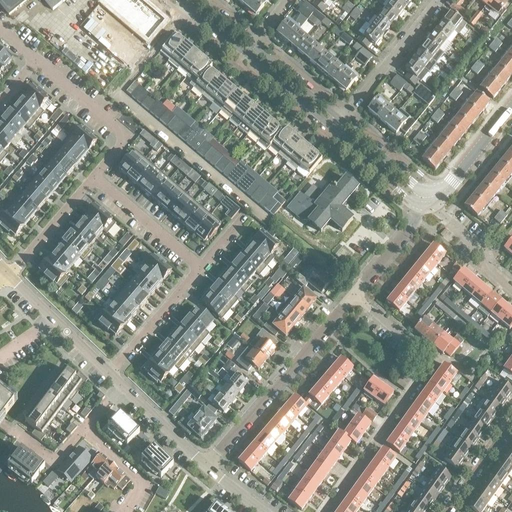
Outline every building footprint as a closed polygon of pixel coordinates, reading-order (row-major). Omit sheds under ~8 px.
[(22,11),(19,8),(27,0),(44,0),(53,11),(65,0),(0,0),(0,4),(9,15),(10,15),(13,19),(22,11)] [(112,10),(119,0),(103,0),(102,2),(112,10)] [(120,17),(134,0),(119,0),(112,10),(120,17)] [(130,25),(147,5),(140,0),(134,0),(120,17),(130,25)] [(249,0),(244,6),(256,16),(267,3),(263,0),(249,0)] [(315,0),(317,0),(312,6),(322,13),(327,7),(325,6),(329,1),(333,4),(336,0),(315,0)] [(406,9),(394,0),(393,0),(386,9),(398,18),(406,9)] [(412,0),(394,0),(406,9),(412,0)] [(460,17),(460,16),(464,11),(459,7),(464,2),(461,0),(457,0),(455,3),(454,2),(449,8),(460,17)] [(502,0),(491,0),(487,6),(484,9),(490,14),(492,11),(501,18),(506,12),(503,10),(507,4),(502,0)] [(298,31),(315,11),(305,3),(297,13),(300,15),(294,26),(287,20),(276,34),(288,43),(298,31)] [(344,7),(350,12),(354,8),(348,3),(344,7)] [(139,33),(156,13),(147,5),(130,25),(139,33)] [(352,13),(358,18),(362,14),(355,9),(352,13)] [(398,18),(386,9),(379,18),(391,28),(398,18)] [(474,18),(478,21),(482,15),(478,12),(474,18)] [(148,41),(165,21),(156,13),(139,33),(148,41)] [(321,23),(325,18),(318,13),(315,19),(321,23)] [(358,18),(352,13),(349,16),(356,21),(358,18)] [(443,22),(455,32),(454,32),(458,34),(459,35),(466,25),(462,22),(451,13),(443,22)] [(325,18),(321,23),(327,29),(331,24),(325,18)] [(391,28),(379,18),(371,28),(383,37),(391,28)] [(478,21),(474,18),(470,23),(473,26),(478,21)] [(458,34),(454,32),(455,32),(443,22),(435,32),(447,41),(450,44),(458,34)] [(339,38),(343,33),(337,28),(333,33),(339,38)] [(383,37),(371,28),(364,37),(362,35),(357,41),(367,49),(371,44),(375,47),(383,37)] [(297,51),(308,39),(298,31),(288,43),(297,51)] [(447,41),(435,32),(427,42),(439,51),(447,41)] [(343,33),(339,38),(346,44),(350,39),(343,33)] [(169,61),(184,43),(174,35),(160,53),(169,60),(169,61)] [(467,41),(473,46),(476,43),(469,38),(467,41)] [(306,59),(317,47),(308,39),(297,51),(306,59)] [(502,45),(496,39),(492,44),(499,49),(502,45)] [(473,46),(467,41),(464,45),(470,50),(473,46)] [(439,51),(427,42),(420,51),(432,60),(439,51)] [(184,43),(169,61),(169,60),(168,62),(177,70),(179,69),(178,68),(193,51),(184,43)] [(362,48),(356,44),(352,48),(358,53),(362,48)] [(492,44),(488,48),(495,54),(499,49),(492,44)] [(315,66),(326,54),(317,47),(306,59),(315,66)] [(373,57),(362,48),(358,53),(354,58),(365,67),(373,57)] [(511,50),(498,68),(511,78),(511,76),(511,50)] [(178,68),(179,69),(188,76),(202,59),(193,51),(178,68)] [(435,63),(432,60),(420,51),(412,61),(428,73),(432,68),(431,67),(435,63)] [(0,65),(5,69),(11,62),(9,60),(12,57),(6,52),(3,55),(0,52),(0,65)] [(325,74),(335,62),(326,54),(315,66),(325,74)] [(451,61),(458,66),(461,62),(455,57),(451,61)] [(212,67),(202,59),(188,76),(187,77),(192,81),(189,85),(193,88),(198,81),(199,82),(209,69),(209,70),(212,67)] [(420,83),(421,82),(428,73),(412,61),(405,70),(408,73),(404,78),(414,86),(418,81),(420,83)] [(458,66),(451,61),(448,64),(455,69),(458,66)] [(334,82),(344,70),(335,62),(325,74),(334,82)] [(480,71),(484,67),(477,62),(474,66),(480,71)] [(344,70),(334,82),(346,92),(357,78),(350,73),(354,68),(349,64),(344,70)] [(480,71),(474,66),(470,70),(470,71),(467,75),(475,81),(478,77),(477,76),(480,71)] [(480,90),(493,100),(511,78),(498,68),(480,90)] [(209,69),(199,82),(198,81),(193,88),(202,96),(218,77),(209,70),(209,69)] [(436,80),(443,85),(446,81),(439,76),(436,80)] [(227,85),(218,77),(202,96),(211,104),(227,85)] [(399,92),(406,84),(398,77),(391,86),(399,92)] [(443,85),(436,80),(433,83),(440,89),(443,85)] [(406,84),(399,92),(403,95),(406,91),(412,96),(413,95),(415,91),(406,84)] [(417,90),(415,91),(413,95),(428,107),(436,98),(420,84),(416,89),(417,90)] [(211,104),(220,112),(236,93),(227,85),(211,104)] [(135,100),(144,90),(138,86),(130,96),(135,100)] [(33,87),(26,95),(41,108),(48,100),(46,99),(47,97),(39,90),(38,92),(33,87)] [(462,94),(456,88),(452,93),(459,98),(462,94)] [(144,90),(135,100),(141,105),(149,95),(144,90)] [(229,119),(245,100),(236,93),(220,112),(229,119)] [(459,98),(452,93),(448,97),(455,102),(459,98)] [(458,116),(471,127),(490,104),(477,93),(458,116)] [(368,111),(377,118),(388,106),(391,102),(381,94),(368,111)] [(37,120),(44,113),(40,110),(41,108),(26,95),(18,104),(37,120)] [(229,119),(230,120),(238,127),(255,108),(245,100),(229,119)] [(153,116),(162,106),(157,101),(148,111),(153,116)] [(37,120),(18,104),(11,113),(30,129),(37,120)] [(162,106),(153,116),(159,121),(168,111),(162,106)] [(387,126),(397,114),(388,106),(377,118),(387,126)] [(238,127),(239,128),(248,135),(249,134),(249,133),(264,116),(255,108),(238,127)] [(55,123),(63,113),(58,110),(50,119),(55,123)] [(444,116),(437,110),(434,115),(441,120),(444,116)] [(2,123),(18,136),(25,127),(29,130),(30,129),(11,113),(10,113),(2,122),(2,123)] [(397,114),(387,126),(396,134),(400,130),(406,135),(416,122),(410,118),(407,122),(397,114)] [(434,115),(430,119),(437,125),(441,120),(434,115)] [(62,130),(71,120),(66,116),(58,126),(62,130)] [(249,133),(249,134),(258,141),(273,124),(264,116),(249,133)] [(440,138),(453,149),(471,127),(458,116),(440,138)] [(172,131),(180,121),(175,117),(166,127),(172,131)] [(181,139),(189,129),(180,121),(172,131),(181,139)] [(0,125),(0,134),(11,144),(18,136),(2,123),(0,125)] [(258,141),(257,143),(266,151),(269,148),(269,147),(282,131),(273,124),(258,141)] [(77,126),(71,133),(90,150),(96,142),(92,138),(93,136),(85,129),(83,131),(77,126)] [(282,131),(269,147),(269,148),(278,155),(294,136),(284,128),(282,131)] [(190,147),(198,137),(189,129),(181,139),(190,147)] [(426,138),(420,132),(416,137),(423,142),(426,138)] [(63,142),(82,159),(90,150),(71,133),(63,142)] [(0,150),(7,156),(8,155),(4,152),(11,144),(0,134),(0,150)] [(287,163),(303,144),(294,136),(278,155),(287,163)] [(199,155),(208,145),(198,137),(190,147),(199,155)] [(412,141),(413,142),(419,147),(423,142),(416,137),(412,141)] [(453,149),(440,138),(422,160),(435,171),(453,149)] [(82,159),(63,142),(62,144),(65,148),(59,155),(75,168),(82,159)] [(296,170),(299,167),(312,152),(303,144),(287,163),(296,171),(296,170)] [(217,152),(212,148),(208,145),(199,155),(208,162),(217,152)] [(511,148),(500,163),(511,172),(511,148)] [(144,159),(135,151),(119,170),(128,178),(144,159)] [(75,168),(59,155),(55,152),(48,160),(68,177),(75,168)] [(226,160),(217,152),(208,162),(217,170),(226,160)] [(321,160),(312,152),(299,167),(296,170),(297,173),(303,178),(306,178),(307,177),(309,175),(321,160)] [(29,159),(33,163),(34,164),(38,160),(32,156),(29,159)] [(136,185),(153,166),(144,159),(128,178),(127,178),(136,185)] [(67,178),(68,177),(48,160),(40,169),(60,185),(66,178),(67,178)] [(217,170),(221,173),(227,178),(235,168),(226,160),(217,170)] [(482,185),(495,196),(511,174),(511,172),(500,163),(482,185)] [(145,192),(161,173),(153,166),(136,185),(137,186),(145,192)] [(241,173),(235,168),(227,178),(232,183),(241,173)] [(52,194),(60,185),(40,169),(33,178),(52,194)] [(154,200),(170,181),(161,173),(145,192),(154,200)] [(45,202),(52,194),(33,178),(26,186),(29,190),(45,203),(46,202),(45,202)] [(302,222),(305,219),(321,233),(330,222),(342,233),(352,220),(341,210),(358,189),(345,178),(336,190),(334,188),(333,189),(331,187),(322,198),(319,196),(322,193),(315,188),(311,188),(303,197),(299,194),(289,206),(290,212),(302,222)] [(240,189),(245,193),(253,183),(248,179),(240,189)] [(162,207),(178,188),(170,181),(154,200),(162,207)] [(254,201),(263,191),(253,183),(245,193),(254,201)] [(464,207),(466,209),(477,218),(495,196),(482,185),(464,207)] [(171,214),(187,195),(178,188),(162,207),(171,214)] [(38,212),(45,203),(29,190),(23,197),(19,194),(18,195),(37,212),(38,212)] [(254,201),(263,209),(272,199),(263,191),(254,201)] [(276,194),(272,199),(281,207),(285,202),(276,194)] [(29,221),(37,212),(18,195),(10,204),(29,221)] [(171,214),(179,222),(196,203),(187,195),(171,214)] [(226,198),(225,199),(221,204),(220,204),(229,211),(225,216),(231,221),(240,210),(226,198)] [(281,207),(272,199),(263,209),(273,217),(281,207)] [(185,228),(187,230),(204,210),(196,203),(179,222),(186,227),(185,228)] [(22,230),(29,221),(10,204),(3,213),(22,230)] [(86,217),(103,231),(107,235),(115,224),(110,219),(111,218),(102,211),(101,212),(95,207),(94,208),(93,208),(90,212),(86,217)] [(197,236),(213,217),(204,210),(187,230),(194,236),(195,235),(197,236)] [(507,216),(500,211),(497,215),(504,221),(507,216)] [(15,237),(22,230),(3,213),(0,216),(0,224),(2,226),(0,227),(9,234),(10,233),(15,237)] [(493,220),(499,224),(500,225),(504,221),(497,215),(493,220)] [(96,240),(103,231),(86,217),(83,220),(79,224),(80,224),(79,225),(96,240)] [(216,228),(220,224),(213,217),(197,236),(204,243),(208,238),(209,239),(218,230),(216,228)] [(88,248),(96,240),(79,225),(78,226),(77,226),(74,230),(75,230),(71,234),(88,248)] [(269,230),(265,235),(271,240),(276,235),(269,230)] [(256,242),(271,255),(278,246),(271,240),(265,235),(263,233),(256,242)] [(92,252),(88,248),(71,234),(62,243),(63,244),(80,259),(83,262),(92,252)] [(123,248),(131,238),(127,234),(119,244),(123,248)] [(131,254),(139,245),(134,241),(126,250),(131,254)] [(256,242),(248,251),(264,264),(271,255),(256,242)] [(56,252),(55,253),(72,267),(80,259),(63,244),(60,248),(59,247),(56,251),(56,252)] [(437,265),(445,255),(433,246),(425,255),(437,265)] [(283,261),(288,265),(299,253),(294,248),(283,261)] [(267,267),(264,264),(248,251),(241,259),(241,258),(240,259),(255,273),(259,276),(267,267)] [(51,258),(48,261),(65,276),(72,267),(55,253),(54,254),(54,253),(51,257),(51,258)] [(142,264),(145,268),(162,282),(166,277),(167,278),(170,274),(170,273),(171,272),(165,266),(166,265),(157,258),(156,259),(150,254),(142,264)] [(430,274),(437,265),(425,255),(417,265),(430,274)] [(298,267),(303,260),(298,256),(292,262),(298,267)] [(249,281),(255,273),(240,259),(232,268),(233,269),(252,285),(252,284),(249,281)] [(69,279),(65,276),(48,261),(44,266),(43,266),(40,270),(41,270),(39,271),(46,277),(44,278),(53,286),(54,284),(60,289),(69,279)] [(452,268),(458,272),(461,268),(456,264),(452,268)] [(417,265),(410,274),(422,284),(430,274),(417,265)] [(159,286),(162,282),(145,268),(138,276),(155,291),(156,289),(156,290),(160,286),(159,286)] [(244,294),(252,285),(233,269),(226,277),(241,290),(244,294)] [(305,288),(309,284),(321,294),(330,283),(317,272),(313,269),(304,280),(299,276),(295,280),(305,288)] [(463,270),(453,282),(463,290),(473,278),(463,270)] [(410,274),(402,284),(414,293),(422,284),(410,274)] [(445,281),(448,283),(453,278),(449,275),(445,281)] [(154,292),(155,291),(138,276),(131,285),(147,299),(151,295),(151,296),(155,292),(154,292)] [(241,290),(226,277),(219,284),(217,285),(237,302),(238,301),(234,297),(241,290)] [(290,287),(293,283),(287,278),(280,286),(279,287),(283,290),(288,285),(290,287)] [(463,290),(472,298),(482,286),(473,278),(463,290)] [(118,291),(139,309),(140,310),(148,300),(147,299),(131,285),(127,282),(118,291)] [(402,284),(395,293),(407,303),(414,293),(402,284)] [(210,294),(211,294),(230,311),(237,302),(217,285),(210,294)] [(278,285),(270,294),(274,297),(275,298),(283,290),(279,287),(280,286),(278,285)] [(481,306),(491,294),(482,286),(472,298),(481,306)] [(136,313),(139,309),(118,291),(110,301),(114,304),(131,319),(132,317),(133,317),(136,313)] [(295,300),(308,311),(316,302),(303,291),(295,300)] [(399,313),(407,303),(395,293),(387,303),(399,313)] [(222,320),(230,311),(211,294),(203,304),(222,320)] [(434,294),(426,303),(430,306),(438,296),(434,294)] [(490,314),(501,302),(491,294),(481,306),(490,314)] [(439,299),(448,307),(452,303),(446,299),(442,295),(439,299)] [(288,309),(301,320),(308,311),(295,300),(288,309)] [(435,305),(445,314),(448,310),(438,302),(435,305)] [(500,322),(510,310),(501,302),(490,314),(500,322)] [(426,303),(419,312),(422,315),(430,306),(426,303)] [(448,307),(458,315),(461,312),(452,303),(448,307)] [(102,311),(123,328),(127,323),(128,323),(131,319),(114,304),(107,312),(104,309),(102,311)] [(280,318),(293,329),(301,320),(288,309),(285,312),(280,308),(276,313),(281,317),(280,318)] [(198,309),(190,319),(205,331),(213,322),(198,309)] [(457,318),(448,310),(445,314),(454,322),(457,318)] [(509,330),(511,326),(511,311),(510,310),(500,322),(509,330)] [(120,331),(123,328),(102,311),(95,319),(101,324),(99,325),(108,333),(109,331),(115,337),(117,335),(117,336),(121,332),(120,331)] [(409,321),(414,325),(422,315),(419,312),(414,318),(413,316),(409,321)] [(462,318),(467,323),(470,319),(465,314),(462,318)] [(181,328),(182,328),(201,345),(209,335),(205,331),(190,319),(189,318),(181,328)] [(293,329),(280,318),(276,323),(271,319),(264,328),(275,337),(279,332),(286,338),(293,329)] [(467,326),(457,318),(454,322),(463,330),(467,326)] [(425,319),(415,331),(424,339),(434,327),(425,319)] [(470,319),(467,323),(476,330),(479,327),(470,319)] [(443,335),(434,327),(424,339),(433,347),(443,335)] [(479,327),(476,330),(485,338),(489,335),(479,327)] [(194,353),(201,345),(182,328),(175,336),(194,353)] [(246,344),(249,339),(243,334),(239,338),(246,344)] [(463,342),(457,337),(452,342),(443,335),(433,347),(443,355),(445,353),(450,358),(463,342)] [(489,335),(485,338),(491,343),(494,339),(489,335)] [(187,361),(194,353),(175,336),(168,344),(167,344),(187,361)] [(508,343),(504,340),(496,350),(500,352),(508,343)] [(273,353),(275,351),(262,341),(254,351),(266,361),(270,356),(271,357),(274,353),(273,353)] [(187,361),(167,344),(159,354),(160,354),(175,367),(179,370),(187,361)] [(492,355),(496,358),(500,352),(496,350),(492,355)] [(231,361),(235,357),(228,351),(224,356),(231,361)] [(263,365),(266,361),(254,351),(246,360),(258,371),(259,369),(260,370),(264,366),(263,365)] [(167,377),(175,367),(160,354),(151,364),(167,377)] [(242,370),(246,366),(237,359),(233,363),(242,370)] [(341,359),(332,370),(344,380),(353,369),(341,359)] [(235,375),(236,375),(238,373),(233,369),(235,366),(228,361),(222,369),(227,374),(223,380),(228,384),(228,385),(240,395),(248,385),(235,375)] [(158,383),(160,384),(167,377),(151,364),(145,371),(149,375),(148,377),(156,384),(158,383)] [(443,365),(436,376),(449,385),(456,375),(443,365)] [(231,405),(240,395),(228,385),(228,384),(223,380),(207,367),(204,371),(217,383),(216,384),(218,385),(224,389),(220,394),(219,395),(231,405)] [(58,379),(78,394),(88,381),(79,373),(75,378),(65,370),(58,379)] [(332,370),(323,381),(335,391),(344,380),(332,370)] [(436,376),(429,385),(442,395),(449,385),(436,376)] [(359,382),(363,386),(367,381),(362,377),(359,382)] [(68,400),(71,403),(78,394),(58,379),(51,387),(68,400)] [(374,380),(365,393),(374,400),(384,387),(374,380)] [(326,401),(335,391),(323,381),(314,391),(326,401)] [(494,392),(507,401),(511,393),(511,389),(501,382),(494,392)] [(223,415),(231,405),(219,395),(220,394),(209,384),(205,389),(216,398),(211,405),(210,404),(206,409),(214,416),(218,411),(223,415)] [(435,405),(442,395),(429,385),(422,395),(435,405)] [(186,391),(191,396),(197,401),(202,395),(192,386),(186,391)] [(45,396),(62,409),(68,400),(51,387),(45,396)] [(394,394),(384,387),(374,400),(384,407),(394,394)] [(466,387),(464,390),(460,387),(457,390),(461,393),(465,396),(470,390),(466,387)] [(0,423),(1,423),(17,401),(10,395),(9,397),(0,388),(0,423)] [(356,389),(347,401),(351,404),(360,392),(356,389)] [(191,396),(186,391),(177,402),(182,406),(191,396)] [(317,412),(321,407),(326,401),(314,391),(309,397),(305,402),(309,405),(317,412)] [(487,402),(500,411),(507,401),(494,392),(487,402)] [(96,397),(102,401),(105,398),(100,393),(96,397)] [(457,399),(461,402),(465,396),(461,393),(457,399)] [(428,414),(435,405),(422,395),(415,405),(428,414)] [(38,405),(55,417),(62,409),(45,396),(38,405)] [(294,397),(286,407),(298,417),(306,408),(303,405),(294,397)] [(500,411),(487,402),(483,399),(476,409),(480,412),(493,421),(500,411)] [(346,412),(348,409),(351,404),(347,401),(342,409),(346,412)] [(168,412),(173,417),(182,406),(177,402),(168,412)] [(32,413),(49,426),(55,417),(38,405),(32,413)] [(191,415),(193,416),(208,430),(216,421),(199,405),(195,409),(196,410),(191,415)] [(365,412),(355,405),(352,408),(362,416),(365,412)] [(415,405),(408,415),(421,424),(428,414),(415,405)] [(286,407),(278,416),(290,426),(298,417),(286,407)] [(451,407),(447,413),(451,416),(455,410),(451,407)] [(372,423),(377,416),(367,409),(365,412),(362,416),(372,423)] [(493,421),(480,412),(473,422),(486,431),(493,421)] [(42,434),(49,426),(32,413),(25,422),(35,430),(32,435),(41,443),(46,437),(42,434)] [(443,419),(447,422),(451,416),(447,413),(443,419)] [(108,427),(117,436),(130,423),(120,414),(108,427)] [(408,415),(401,425),(414,434),(421,424),(408,415)] [(208,430),(193,416),(188,421),(186,420),(184,422),(182,420),(177,425),(185,432),(189,436),(192,433),(200,440),(208,430)] [(278,416),(270,425),(282,435),(290,426),(278,416)] [(336,416),(331,421),(335,424),(340,418),(336,416)] [(358,416),(351,427),(364,436),(371,426),(358,416)] [(314,421),(309,426),(313,430),(318,424),(314,421)] [(486,431),(473,422),(466,432),(479,441),(486,431)] [(140,433),(130,423),(117,436),(127,446),(140,433)] [(270,425),(262,434),(274,445),(282,435),(270,425)] [(320,425),(315,431),(319,434),(324,428),(320,425)] [(401,425),(394,435),(407,444),(414,434),(401,425)] [(356,446),(364,436),(351,427),(344,436),(352,442),(351,442),(356,446)] [(437,436),(441,430),(437,427),(433,433),(437,436)] [(315,431),(308,440),(312,443),(319,434),(315,431)] [(339,432),(331,443),(344,452),(351,442),(352,442),(344,436),(339,432)] [(459,441),(472,450),(479,441),(466,432),(459,441)] [(430,445),(437,436),(433,433),(426,443),(430,445)] [(267,454),(274,445),(262,434),(254,443),(267,454)] [(387,445),(400,454),(407,444),(394,435),(387,445)] [(302,436),(294,446),(298,449),(306,439),(302,436)] [(308,440),(300,450),(304,453),(312,443),(308,440)] [(471,451),(472,450),(459,441),(455,447),(452,446),(450,449),(465,460),(468,455),(470,456),(473,452),(471,451)] [(259,463),(267,454),(254,443),(247,453),(259,463)] [(331,443),(324,452),(337,462),(344,452),(331,443)] [(426,443),(419,452),(423,455),(430,445),(426,443)] [(294,446),(287,455),(290,458),(298,449),(294,446)] [(141,460),(151,469),(164,456),(154,447),(141,460)] [(445,452),(449,455),(445,461),(457,470),(465,460),(450,449),(449,450),(448,448),(445,452)] [(503,458),(511,464),(511,449),(510,448),(503,458)] [(33,458),(21,449),(8,466),(19,475),(33,458)] [(80,450),(61,470),(73,481),(91,461),(80,450)] [(300,458),(304,453),(300,450),(296,455),(300,458)] [(396,459),(383,450),(376,460),(389,469),(396,459)] [(330,472),(337,462),(324,452),(317,462),(330,472)] [(238,462),(251,473),(259,463),(247,453),(238,462)] [(98,475),(109,463),(101,455),(87,470),(89,472),(92,469),(98,475)] [(287,455),(279,465),(283,468),(290,458),(287,455)] [(173,465),(164,456),(151,469),(161,478),(173,465)] [(45,467),(33,458),(19,475),(31,484),(45,467)] [(496,468),(509,477),(511,471),(511,464),(503,458),(496,468)] [(382,479),(389,469),(376,460),(369,470),(382,479)] [(400,478),(404,480),(412,470),(398,460),(396,463),(406,470),(400,478)] [(323,481),(330,472),(317,462),(310,472),(323,481)] [(98,475),(96,478),(104,485),(117,470),(109,463),(98,475)] [(290,463),(285,469),(289,472),(293,466),(290,463)] [(509,477),(496,468),(489,478),(502,487),(509,477)] [(285,469),(278,479),(282,482),(289,472),(285,469)] [(452,478),(439,469),(432,480),(444,489),(452,478)] [(130,482),(117,470),(104,485),(108,488),(109,486),(114,490),(117,487),(122,491),(130,482)] [(375,489),(382,479),(369,470),(362,480),(375,489)] [(310,472),(303,482),(316,491),(323,481),(310,472)] [(48,488),(58,478),(52,473),(43,483),(48,488)] [(266,478),(262,483),(267,488),(271,483),(266,478)] [(400,478),(393,487),(397,490),(404,480),(400,478)] [(482,487),(495,496),(502,487),(489,478),(482,487)] [(362,480),(355,490),(367,499),(375,489),(362,480)] [(437,499),(444,489),(432,480),(424,490),(437,499)] [(309,501),(316,491),(303,482),(296,492),(309,501)] [(270,489),(275,493),(279,488),(274,484),(270,489)] [(393,487),(386,497),(390,500),(397,490),(393,487)] [(475,497),(488,506),(495,496),(482,487),(475,497)] [(355,490),(348,500),(360,509),(367,499),(355,490)] [(430,509),(437,499),(424,490),(417,500),(430,509)] [(164,491),(160,497),(165,500),(169,494),(164,491)] [(302,511),(309,501),(296,492),(289,502),(302,511)] [(378,506),(383,510),(390,500),(386,497),(381,504),(380,503),(378,506)] [(483,511),(488,506),(475,497),(468,507),(474,511),(483,511)] [(348,500),(341,509),(344,511),(357,511),(360,509),(348,500)] [(411,511),(427,511),(430,509),(417,500),(410,511),(411,511)]
